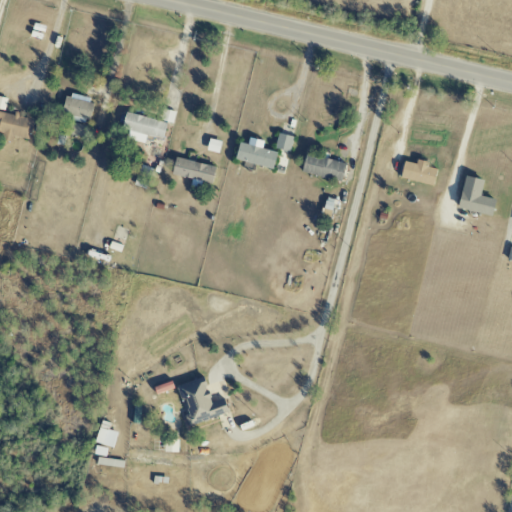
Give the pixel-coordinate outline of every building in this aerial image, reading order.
[(61,113),(88,121),(94,102),(66,94),(61,113)] [(29,140),(33,120),(18,117),(18,116),(0,111),(0,135),(1,135),(0,140),(11,143),(12,137),(29,140)] [(143,144),(146,136),(162,140),(167,123),(125,113),(121,129),(128,131),(126,139),(143,144)] [(87,127),(71,122),(68,134),(83,138),(87,127)] [(274,149),(289,152),(292,137),(277,134),(274,149)] [(275,153),(238,143),(234,159),(271,169),(275,153)] [(344,165),(305,153),(300,171),(339,183),(344,165)] [(212,182),(214,165),(173,159),(170,176),(212,182)] [(431,186),(436,170),(426,167),(428,163),(415,159),(414,165),(403,162),(398,177),(431,186)] [(493,199),(479,196),(482,180),(462,176),(456,209),(490,216),(493,199)] [(227,414),(223,398),(209,402),(203,379),(178,386),(190,425),(227,414)] [(116,433),(98,428),(94,443),(112,448),(116,433)]
